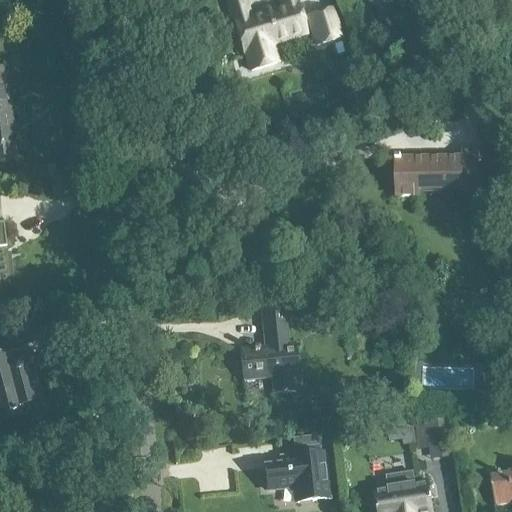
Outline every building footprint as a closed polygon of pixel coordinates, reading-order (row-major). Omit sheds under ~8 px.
[(250,17),(243,0),(239,0),(227,4),(233,24),(234,23),(244,54),(246,53),(251,72),(278,64),(272,45),(306,34),(295,0),(279,0),(281,7),(250,17)] [(341,38),(332,10),(307,17),(316,46),(341,38)] [(344,43),(331,47),(333,58),(347,53),(344,43)] [(0,163),(15,162),(6,71),(0,71),(0,163)] [(510,149),(499,102),(473,108),(482,143),(494,140),(497,153),(510,149)] [(461,161),(396,162),(396,200),(419,199),(419,193),(478,192),(477,154),(460,154),(461,161)] [(0,290),(14,288),(9,247),(5,248),(3,224),(0,224),(0,290)] [(308,319),(306,301),(292,303),(294,321),(308,319)] [(272,377),(274,396),(296,394),(294,374),(300,374),(297,347),(289,348),(284,303),(261,306),(266,351),(240,354),(243,380),(272,377)] [(0,424),(30,416),(27,406),(44,402),(30,352),(16,355),(15,351),(1,355),(0,350),(0,424)] [(387,395),(368,397),(369,410),(388,408),(387,395)] [(450,420),(415,424),(419,451),(430,449),(453,446),(450,420)] [(329,435),(304,438),(306,450),(330,447),(329,435)] [(280,466),(265,468),(267,491),(292,488),(294,504),(312,502),(329,500),(324,454),(321,454),(304,456),(280,459),(280,466)] [(490,477),(495,507),(511,503),(511,470),(508,471),(508,474),(490,477)] [(432,511),(429,485),(416,487),(414,473),(386,477),(389,492),(375,494),(378,511),(432,511)]
